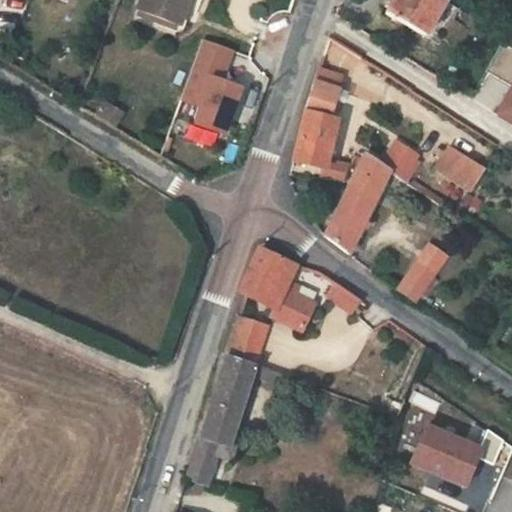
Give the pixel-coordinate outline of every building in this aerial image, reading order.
[(140,0),(137,11),(177,26),(184,29),(193,0),(140,0)] [(393,0),(385,15),(425,37),(444,3),(438,0),(393,0)] [(461,13),(444,3),(425,37),(442,46),(461,13)] [(174,36),(177,26),(137,11),(133,21),(174,36)] [(511,41),(508,39),(488,75),(511,88),(511,95),(500,116),(511,122),(511,41)] [(232,54),(203,43),(181,102),(201,110),(195,127),(222,138),(240,91),(221,84),(232,54)] [(307,105),(293,162),(326,170),(337,120),(330,118),(336,101),(338,90),(336,89),(340,76),(319,69),(307,105)] [(349,94),(338,90),(336,101),(346,105),(349,94)] [(104,103),(95,118),(106,125),(113,129),(122,114),(104,103)] [(382,164),(391,170),(402,177),(413,161),(416,157),(396,143),(382,164)] [(483,170),(450,149),(438,169),(470,190),(483,170)] [(365,153),(362,160),(325,235),(349,253),(364,227),(369,229),(371,223),(366,220),(391,170),(382,164),(365,153)] [(418,165),(413,161),(402,177),(408,181),(418,165)] [(429,246),(416,265),(433,277),(446,258),(429,246)] [(238,292),(245,296),(273,311),(271,317),(301,331),(314,305),(296,295),(298,289),(289,284),(297,266),(259,249),(238,292)] [(398,289),(415,303),(419,298),(424,301),(439,281),(433,277),(416,265),(398,289)] [(335,283),(328,294),(354,313),(361,302),(335,283)] [(238,317),(225,356),(254,366),(264,327),(238,317)] [(225,356),(186,478),(207,485),(217,456),(230,460),(234,448),(229,446),(251,375),(283,387),(284,384),(287,378),(254,366),(225,356)] [(430,379),(438,367),(429,362),(422,375),(430,379)] [(287,378),(284,384),(297,389),(294,398),(301,401),(306,385),(287,378)] [(497,453),(500,447),(483,440),(479,451),(424,428),(410,463),(464,486),(476,458),(492,465),(493,463),(497,453)] [(497,453),(493,463),(502,466),(506,457),(497,453)]
